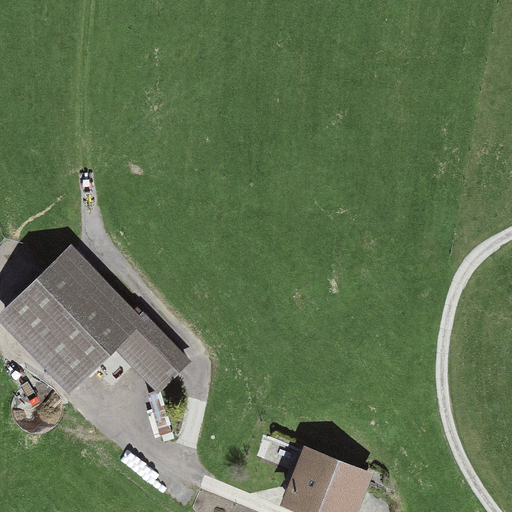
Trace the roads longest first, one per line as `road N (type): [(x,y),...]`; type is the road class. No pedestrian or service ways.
road 1 (track): [(511,239),(468,264),(453,323),(448,418),(497,511)]
road 2 (track): [(90,412),(146,460),(258,511)]
